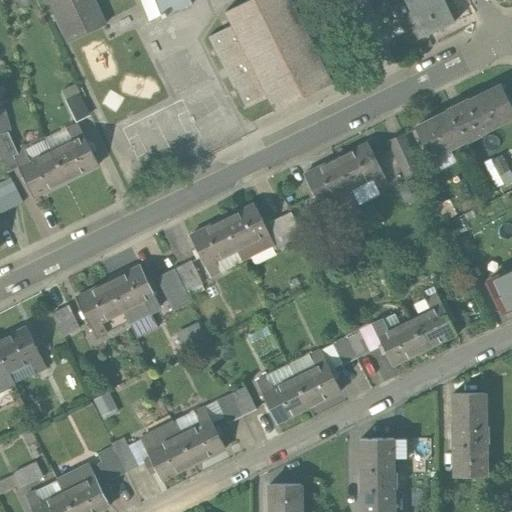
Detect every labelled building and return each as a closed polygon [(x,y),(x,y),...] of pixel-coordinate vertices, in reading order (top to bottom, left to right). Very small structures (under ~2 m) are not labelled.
[(47,0),(67,43),(105,25),(93,0),(140,0),(149,21),(161,16),(162,19),(168,17),(167,15),(191,6),(190,4),(188,5),(185,0),(47,0)] [(306,0),(293,7),(289,0),(253,0),(225,14),(232,28),(208,40),(245,113),(268,101),(275,114),(332,85),(322,64),(339,55),(311,0),(306,0)] [(443,0),(404,0),(412,16),(444,1),(443,0)] [(444,1),(412,16),(423,38),(454,23),(444,1)] [(385,54),(376,34),(364,39),(374,59),(385,54)] [(78,84),(63,91),(76,121),(92,114),(78,84)] [(511,109),(501,87),(468,103),(468,102),(447,112),(447,113),(415,129),(429,159),(465,142),(465,143),(480,135),(480,134),(511,118),(511,109)] [(73,142),(51,153),(66,183),(98,167),(78,126),(68,132),(73,142)] [(420,172),(403,137),(393,141),(402,161),(399,163),(406,178),(420,172)] [(368,145),(336,160),(351,191),(373,181),(378,192),(388,187),(368,145)] [(51,153),(30,163),(24,153),(13,158),(33,199),(66,183),(51,153)] [(336,160),(305,176),(325,218),(336,212),(331,201),(351,191),(336,160)] [(13,178),(0,183),(0,211),(0,212),(24,202),(13,178)] [(254,205),(221,221),(237,253),(258,242),(263,252),(274,247),(254,205)] [(221,221),(189,238),(210,279),(220,274),(215,264),(237,253),(221,221)] [(139,267),(107,283),(122,313),(143,302),(149,313),(159,308),(139,267)] [(173,271),(155,280),(166,301),(184,292),(173,271)] [(511,271),(487,283),(502,313),(511,307),(511,271)] [(107,283),(75,298),(96,340),(105,335),(100,324),(122,313),(107,283)] [(431,310),(409,322),(424,351),(455,335),(435,295),(425,300),(431,310)] [(143,302),(122,313),(127,324),(149,313),(143,302)] [(70,304),(53,312),(64,337),(82,329),(70,304)] [(409,322),(388,332),(383,321),(371,327),(392,367),(424,351),(409,322)] [(25,328),(0,340),(0,357),(8,375),(29,365),(34,375),(45,369),(25,328)] [(320,352),(309,357),(315,368),(293,378),(309,408),(340,392),(320,352)] [(0,357),(0,378),(8,375),(0,357)] [(293,378),(272,389),(267,378),(256,384),(277,424),(309,408),(293,378)] [(484,394),(452,395),(453,424),(451,424),(451,448),(453,448),(454,477),(486,477),(485,443),(487,443),(487,427),(485,427),(484,394)] [(199,424),(177,435),(193,465),(224,449),(204,408),(193,414),(199,424)] [(177,435),(156,446),(151,435),(140,440),(160,482),(193,465),(177,435)] [(393,440),(360,440),(361,469),(359,469),(360,494),(361,494),(361,511),(393,511),(393,489),(395,489),(395,473),(393,473),(393,440)] [(16,471),(26,493),(47,483),(38,461),(16,471)] [(82,482),(62,492),(71,511),(97,511),(109,506),(88,465),(77,471),(82,482)] [(301,511),(301,485),(268,486),(268,511),(301,511)] [(71,511),(62,492),(41,502),(35,492),(25,497),(32,511),(71,511)]
